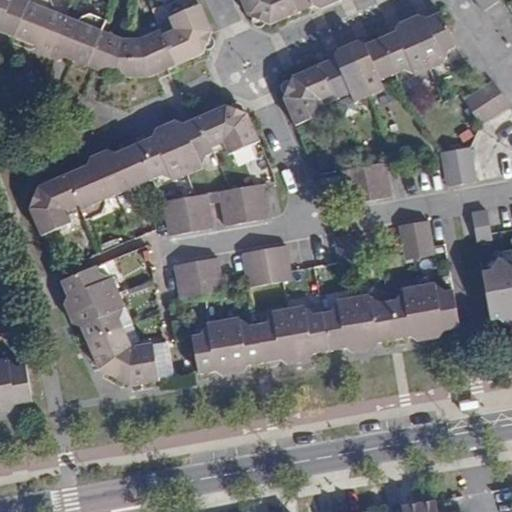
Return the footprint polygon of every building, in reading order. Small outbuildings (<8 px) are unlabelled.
[(0,0),(0,31),(17,39),(30,3),(23,0),(0,0)] [(51,0),(31,0),(30,3),(17,39),(40,48),(42,55),(51,59),(67,18),(55,14),(55,10),(53,0),(51,0)] [(299,13),(292,0),(242,0),(251,18),(271,26),(289,18),(299,13)] [(328,0),(327,0),(292,0),(299,13),(312,7),(328,0)] [(475,0),(484,12),(502,0),(475,0)] [(177,31),(164,37),(177,66),(203,54),(212,33),(200,6),(172,18),(177,31)] [(426,20),(412,26),(430,71),(446,64),(445,61),(449,53),(457,49),(441,14),(426,20)] [(79,23),(67,18),(51,59),(59,62),(66,58),(90,67),(104,33),(107,22),(90,15),(80,19),(79,23)] [(430,71),(412,26),(396,33),(382,39),(397,76),(406,72),(416,77),(430,71)] [(122,40),(104,33),(90,67),(117,78),(134,79),(133,40),(122,40)] [(144,40),(133,40),(134,79),(147,79),(177,66),(164,37),(162,33),(144,40)] [(397,76),(382,39),(365,47),(352,53),(370,97),(385,90),(382,83),(397,76)] [(370,97),(352,53),(334,60),(321,66),(333,97),(336,103),(352,96),(356,104),(370,97)] [(333,97),(321,66),(305,73),(294,78),(285,98),(298,126),(327,113),(322,103),(333,97)] [(474,113),(502,94),(494,82),(466,100),(474,113)] [(510,108),(502,94),(474,113),(482,126),(510,108)] [(228,105),(200,118),(214,149),(226,144),(231,154),(260,142),(249,116),(228,105)] [(177,122),(168,125),(189,175),(202,170),(206,157),(215,154),(214,149),(200,118),(184,125),(177,122)] [(154,138),(139,145),(155,180),(163,176),(175,181),(189,175),(168,125),(158,129),(154,138)] [(110,151),(101,155),(119,196),(130,191),(142,197),(159,190),(155,180),(139,145),(117,155),(110,151)] [(471,149),(456,151),(462,186),(477,184),(471,149)] [(462,186),(456,151),(442,154),(448,189),(462,186)] [(90,166),(68,176),(81,206),(88,220),(102,214),(108,201),(119,196),(101,155),(93,159),(90,166)] [(387,165),(372,167),(378,201),(393,198),(387,165)] [(378,201),(372,167),(357,170),(364,203),(378,201)] [(364,203),(357,170),(343,172),(349,205),(364,203)] [(81,206),(68,176),(51,183),(40,188),(32,206),(44,237),(73,224),(69,212),(81,206)] [(251,188),(257,221),(271,219),(264,186),(251,188)] [(235,190),(242,224),(257,221),(251,188),(235,190)] [(227,227),(242,224),(235,190),(221,194),(227,227)] [(194,198),(200,232),(214,229),(208,196),(194,198)] [(180,201),(185,234),(200,232),(194,198),(180,201)] [(171,237),(185,234),(180,201),(165,203),(171,237)] [(487,212),(474,215),(479,245),(493,242),(487,212)] [(430,223),(415,225),(420,258),(435,256),(430,223)] [(420,258),(415,225),(401,228),(406,260),(420,258)] [(365,234),(350,237),(356,269),(370,267),(365,234)] [(356,269),(350,237),(336,239),(341,272),(356,269)] [(288,248),(274,250),(279,283),(294,280),(288,248)] [(279,283),(274,250),(259,253),(264,285),(279,283)] [(511,251),(505,252),(493,271),(484,273),(494,322),(500,321),(509,327),(511,326),(511,251)] [(264,285),(259,253),(244,256),(250,288),(264,285)] [(221,259),(205,262),(211,295),(226,293),(221,259)] [(211,295),(205,262),(191,264),(197,298),(211,295)] [(197,298),(191,264),(176,267),(181,300),(197,298)] [(71,315),(121,294),(115,280),(111,280),(102,275),(99,267),(65,282),(70,296),(67,305),(71,315)] [(434,286),(420,288),(430,340),(439,339),(444,332),(462,329),(455,292),(444,293),(434,286)] [(399,301),(390,302),(397,340),(413,337),(420,342),(430,340),(420,288),(406,290),(399,301)] [(126,307),(121,294),(71,315),(76,325),(83,326),(90,343),(125,329),(121,319),(124,309),(126,307)] [(371,297),(355,300),(365,352),(375,350),(380,343),(397,340),(390,302),(381,305),(373,300),(371,297)] [(334,313),(324,315),(331,352),(350,349),(356,354),(365,352),(355,300),(341,302),(334,313)] [(305,308),(290,311),(300,363),(309,362),(315,354),(331,352),(324,315),(316,317),(306,310),(305,308)] [(268,325),(259,326),(266,363),(283,360),(290,365),(300,363),(290,311),(276,313),(268,325)] [(241,320),(226,322),(235,375),(245,374),(250,366),(266,363),(259,326),(251,327),(241,320)] [(235,375),(226,322),(211,324),(202,336),(194,338),(201,375),(219,372),(225,377),(235,375)] [(16,326),(0,329),(0,412),(31,406),(16,326)] [(133,348),(125,329),(90,343),(102,369),(132,387),(161,381),(154,345),(133,348)] [(436,511),(435,501),(401,507),(402,511),(436,511)]
